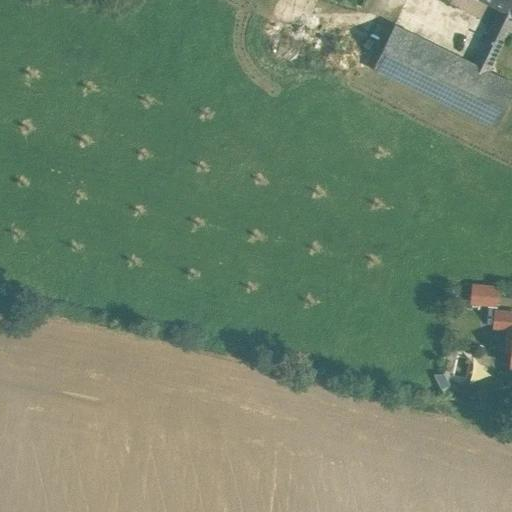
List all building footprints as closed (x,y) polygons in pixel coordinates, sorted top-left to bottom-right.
[(511,0),(492,0),(492,2),(501,6),(511,11),(511,0)] [(511,23),(511,11),(501,6),(472,62),(488,70),(511,23)] [(472,62),(395,23),(373,66),(494,127),(511,91),(511,82),(488,70),(472,62)] [(472,302),(500,305),(503,284),(474,281),(472,302)] [(511,312),(496,311),(495,325),(510,327),(510,325),(511,325),(511,312)]
